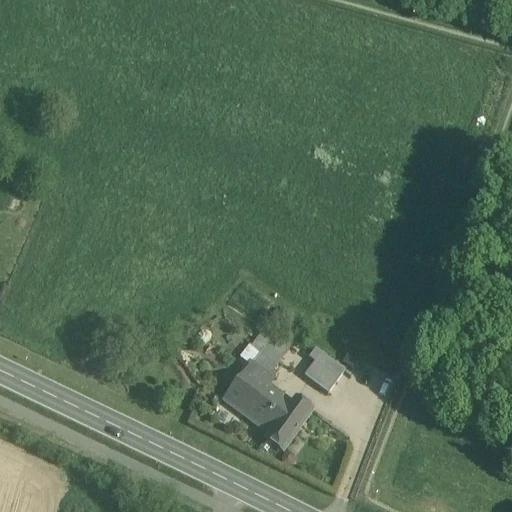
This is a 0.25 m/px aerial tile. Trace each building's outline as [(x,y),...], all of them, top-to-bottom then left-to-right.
[(296,335),(280,324),(274,334),(290,345),(296,335)] [(263,327),(248,346),(258,352),(252,361),(270,373),(290,345),(274,334),(263,327)] [(344,370),(313,347),(307,356),(314,361),(303,375),(327,392),(344,370)] [(337,348),(330,358),(346,370),(353,360),(337,348)] [(251,360),(222,401),(267,432),(286,405),(264,390),(274,376),(270,373),(252,361),(251,360)] [(379,367),(369,364),(363,378),(374,381),(379,367)] [(267,432),(263,438),(282,451),(312,408),(293,395),(286,405),(267,432)]
